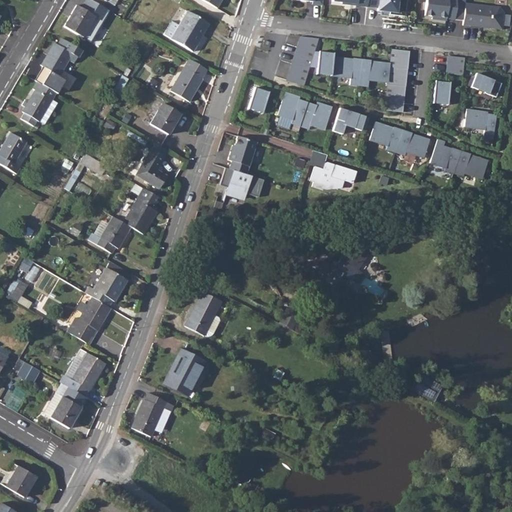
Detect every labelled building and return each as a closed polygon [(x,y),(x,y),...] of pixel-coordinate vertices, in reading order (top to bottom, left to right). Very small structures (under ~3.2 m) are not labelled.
[(202,0),(217,8),(221,0),(202,0)] [(367,0),(367,7),(378,8),(378,11),(390,12),(389,15),(405,16),(406,0),(367,0)] [(455,20),(456,0),(426,0),(425,16),(432,16),(438,17),(437,20),(446,21),(446,19),(455,20)] [(499,7),(465,3),(463,25),(471,26),(471,25),(492,28),(492,29),(502,30),(504,13),(499,7)] [(81,37),(93,17),(76,6),(63,26),(81,37)] [(171,39),(170,39),(192,52),(209,24),(187,11),(179,26),(171,39)] [(164,34),(171,39),(179,26),(171,21),(164,34)] [(318,38),(299,36),(286,79),(303,85),(318,38)] [(57,45),(54,43),(41,64),(43,66),(38,74),(58,87),(63,78),(60,76),(69,62),(72,64),(79,53),(80,54),(82,51),(61,38),(57,45)] [(384,110),(402,112),(409,51),(391,49),(390,64),(387,82),(384,110)] [(387,82),(390,64),(333,56),(333,54),(319,52),(316,74),(350,78),(349,85),(367,87),(368,80),(387,82)] [(464,58),(447,56),(445,73),(462,75),(464,58)] [(201,79),(206,69),(189,59),(170,91),(188,102),(202,79),(201,79)] [(476,74),(470,87),(495,98),(501,84),(476,74)] [(449,83),(434,81),(432,103),(446,105),(449,83)] [(55,94),(36,82),(32,89),(35,91),(22,112),(24,114),(21,120),(34,128),(38,121),(44,125),(57,104),(51,100),(55,94)] [(268,93),(254,88),(247,109),(262,113),(268,93)] [(299,97),(285,92),(277,115),(291,120),(290,124),(308,130),(310,125),(324,130),(332,107),(317,102),(316,106),(298,100),(299,97)] [(150,121),(160,102),(155,100),(146,119),(150,121)] [(167,135),(180,114),(162,104),(150,124),(167,135)] [(365,117),(339,109),(334,123),(360,131),(365,117)] [(487,112),(467,109),(464,127),(484,130),(483,139),(492,141),(496,116),(487,114),(487,112)] [(131,117),(126,114),(122,120),(127,124),(131,117)] [(429,139),(375,121),(369,140),(387,146),(385,149),(404,156),(405,152),(423,158),(429,139)] [(13,165),(27,144),(9,133),(0,146),(0,165),(14,174),(17,168),(13,165)] [(231,161),(229,169),(246,175),(256,142),(237,136),(232,152),(230,152),(228,160),(231,161)] [(453,145),(437,139),(429,163),(445,168),(444,171),(462,177),(464,173),(481,179),(487,160),(452,149),(453,145)] [(156,170),(164,157),(151,149),(135,175),(158,189),(166,176),(156,170)] [(84,154),(79,163),(84,165),(101,176),(106,167),(84,154)] [(84,165),(79,163),(68,182),(72,185),(84,165)] [(353,184),(357,173),(328,163),(326,164),(324,170),(316,167),(311,182),(315,183),(314,187),(325,191),(343,189),(345,182),(353,184)] [(229,169),(225,168),(219,185),(227,188),(225,193),(243,199),(245,194),(258,198),(263,180),(246,175),(229,169)] [(139,196),(143,189),(137,185),(133,193),(139,196)] [(130,227),(143,235),(156,211),(152,209),(159,198),(143,189),(139,196),(123,223),(130,227)] [(230,198),(229,204),(243,206),(244,200),(230,198)] [(118,249),(130,227),(123,223),(112,217),(110,221),(100,238),(93,235),(92,234),(88,240),(111,254),(115,248),(118,249)] [(104,217),(93,235),(100,238),(110,221),(104,217)] [(34,231),(28,227),(24,233),(30,237),(34,231)] [(369,264),(356,254),(352,259),(346,254),(334,270),(324,263),(314,276),(327,286),(321,294),(335,305),(342,297),(339,295),(350,280),(357,285),(364,275),(362,274),(369,264)] [(30,263),(24,259),(20,266),(27,269),(30,263)] [(114,302),(130,274),(109,261),(92,289),(88,287),(85,293),(92,298),(108,307),(111,301),(114,302)] [(8,291),(10,292),(9,296),(19,302),(18,303),(28,309),(32,302),(22,296),(29,285),(18,279),(16,283),(14,281),(8,291)] [(214,315),(221,302),(202,292),(184,326),(203,336),(205,337),(208,337),(211,336),(213,334),(219,321),(218,318),(214,315)] [(67,332),(86,343),(94,330),(97,331),(110,308),(108,307),(92,298),(79,320),(75,318),(67,332)] [(94,330),(86,343),(88,344),(97,331),(94,330)] [(79,349),(64,376),(70,379),(86,353),(79,349)] [(193,399),(200,385),(194,382),(205,362),(180,349),(162,384),(193,399)] [(68,387),(84,397),(88,390),(89,390),(105,364),(86,353),(70,379),(64,376),(59,383),(68,387)] [(194,382),(200,385),(206,373),(207,368),(207,364),(205,362),(194,382)] [(39,371),(25,363),(17,375),(32,383),(39,371)] [(84,397),(68,387),(62,397),(80,408),(86,398),(84,397)] [(50,418),(62,397),(55,393),(43,413),(50,418)] [(170,412),(173,406),(147,393),(144,400),(143,400),(130,429),(150,437),(153,429),(162,409),(170,412)] [(80,408),(62,397),(50,418),(68,428),(80,408)] [(162,409),(153,429),(162,433),(170,412),(162,409)] [(274,434),(265,429),(261,436),(271,441),(274,434)] [(213,465),(200,459),(197,466),(210,472),(213,465)] [(0,484),(5,487),(17,466),(12,463),(0,483),(0,484)] [(23,498),(35,477),(17,466),(5,487),(23,498)] [(0,511),(14,511),(0,503),(0,511)]
